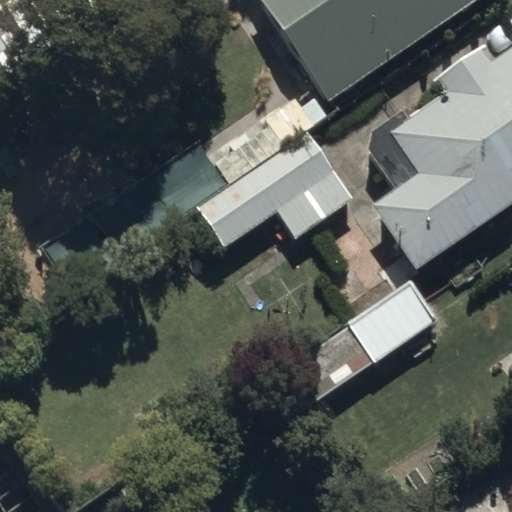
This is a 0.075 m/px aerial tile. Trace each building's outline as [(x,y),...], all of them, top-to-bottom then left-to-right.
[(0,0),(0,40),(29,20),(14,0),(0,0)] [(482,0),(251,0),(328,109),(482,0)] [(418,278),(511,212),(511,56),(496,68),(483,49),(424,90),(437,109),(390,142),(418,183),(374,213),(418,278)] [(196,201),(306,128),(318,121),(288,77),(43,240),(72,284),(196,201)] [(306,128),(196,201),(222,252),(279,215),(297,243),(352,208),(306,128)] [(438,327),(410,286),(279,376),(285,385),(264,399),(282,425),(304,410),(308,415),(438,327)]
